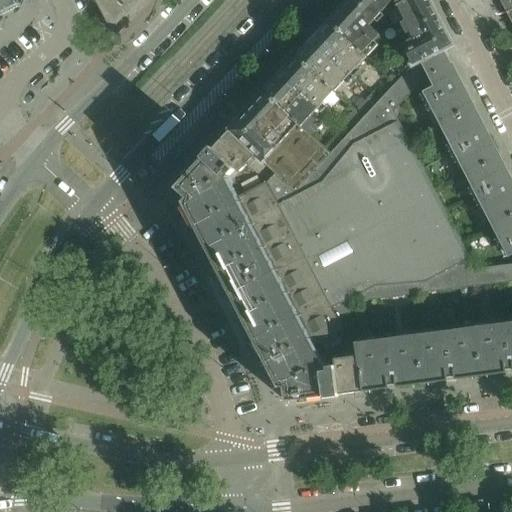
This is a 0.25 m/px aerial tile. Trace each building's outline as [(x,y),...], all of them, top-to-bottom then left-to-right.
[(0,0),(0,11),(20,1),(19,0),(0,0)] [(117,21),(136,0),(98,0),(109,20),(117,21)] [(394,1),(394,0),(351,0),(330,24),(366,57),(378,45),(375,41),(381,35),(371,25),(394,1)] [(452,46),(441,24),(428,0),(406,0),(396,6),(404,21),(399,24),(408,41),(404,43),(408,49),(404,52),(412,66),(444,51),(452,46)] [(511,0),(500,0),(511,23),(511,0)] [(333,93),(366,57),(330,24),(297,59),(333,93)] [(511,264),(474,269),(394,112),(429,75),(435,87),(423,93),(439,123),(472,106),(444,51),(412,66),(359,123),(354,118),(346,125),(352,130),(344,139),(338,133),(324,149),(330,154),(294,192),(275,175),(268,183),(279,204),(339,321),(351,314),(350,302),(511,279),(511,214),(491,225),(507,256),(511,253),(511,264)] [(301,127),(333,93),(297,59),(265,94),(301,127)] [(324,149),(301,127),(265,94),(229,132),(255,157),(275,175),(294,192),(330,154),(324,149)] [(472,106),(439,123),(453,151),(486,134),(472,106)] [(279,204),(268,183),(267,182),(237,197),(229,182),(234,179),(255,157),(229,132),(176,189),(187,199),(184,203),(200,235),(222,277),(233,297),(238,308),(244,318),(279,388),(285,388),(287,402),(357,393),(352,356),(328,360),(323,362),(315,346),(345,331),(339,321),(279,204)] [(486,134),(453,151),(465,174),(498,157),(486,134)] [(498,157),(465,174),(475,194),(509,178),(498,157)] [(511,183),(509,178),(475,194),(491,225),(511,214),(511,183)] [(511,372),(511,322),(483,326),(484,332),(474,333),(480,377),(511,372)] [(480,377),(474,333),(465,334),(464,329),(425,334),(426,340),(415,342),(421,384),(480,377)] [(421,384),(415,342),(405,343),(405,337),(367,342),(367,348),(357,349),(357,355),(352,356),(357,393),(421,384)]
